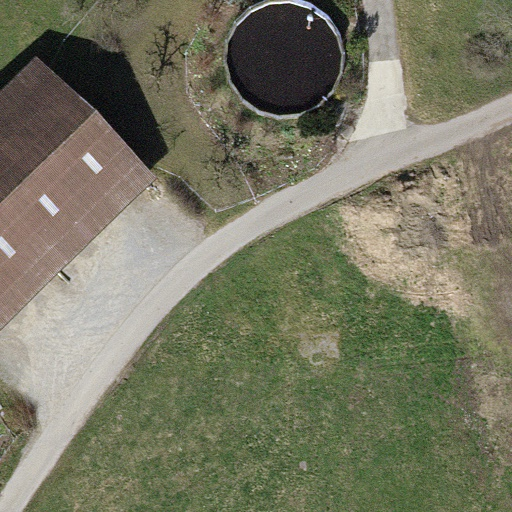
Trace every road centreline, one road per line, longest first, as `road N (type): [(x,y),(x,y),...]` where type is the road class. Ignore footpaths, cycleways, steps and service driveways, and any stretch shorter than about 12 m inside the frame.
road 1 (track): [(4,511),(122,344),(200,260),(282,209),(511,107)]
road 2 (track): [(397,157),(379,0)]
